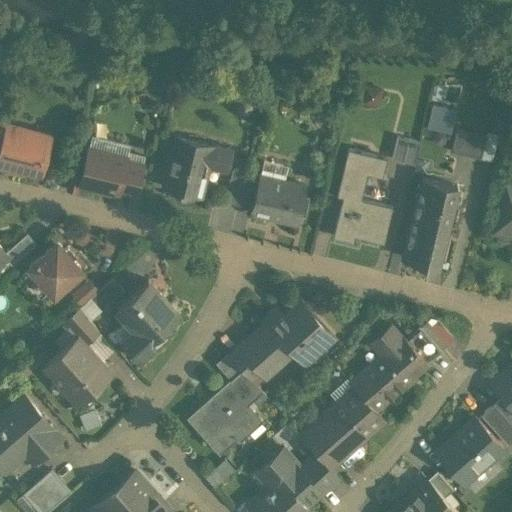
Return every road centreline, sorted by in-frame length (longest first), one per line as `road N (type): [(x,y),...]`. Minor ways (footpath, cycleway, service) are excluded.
road 1 (residential): [(0,187),(254,256)]
road 2 (residential): [(254,256),(499,315)]
road 3 (residential): [(499,315),(341,511)]
road 4 (residential): [(254,256),(222,324),(137,423)]
road 5 (residential): [(220,511),(137,423)]
